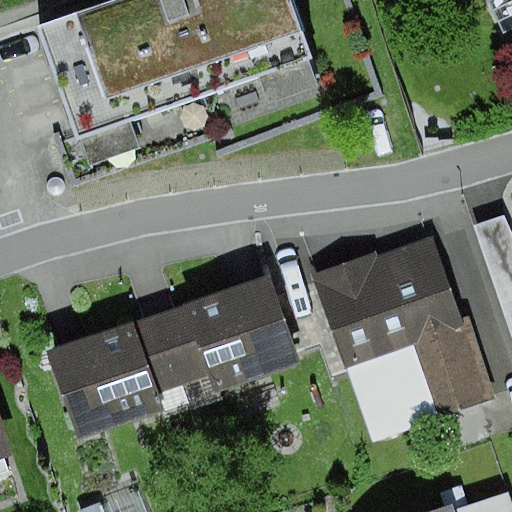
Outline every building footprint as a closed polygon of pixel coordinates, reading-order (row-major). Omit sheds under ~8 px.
[(119,0),(69,18),(39,28),(78,139),(308,58),(287,0),(119,0)] [(511,0),(488,0),(485,2),(501,36),(511,30),(511,0)] [(511,234),(503,216),(474,226),(511,336),(511,234)] [(432,236),(315,275),(346,368),(413,346),(438,422),(499,402),(471,318),(460,321),(432,236)] [(269,276),(135,322),(160,392),(210,375),(216,394),(299,365),(269,276)] [(160,392),(135,322),(47,352),(78,442),(166,411),(160,392)] [(0,475),(7,473),(2,458),(12,455),(0,420),(0,475)] [(511,511),(511,505),(508,493),(456,510),(456,511),(511,511)]
